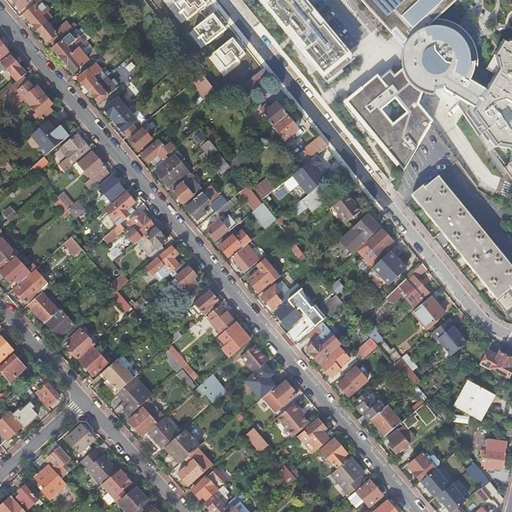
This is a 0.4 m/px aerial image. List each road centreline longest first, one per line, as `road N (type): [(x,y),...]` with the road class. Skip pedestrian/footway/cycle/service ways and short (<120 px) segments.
road 1 (residential): [(417,511),(0,16)]
road 2 (residential): [(222,0),(483,317),(511,333)]
road 3 (residential): [(82,399),(183,511)]
road 4 (residential): [(0,305),(82,399)]
